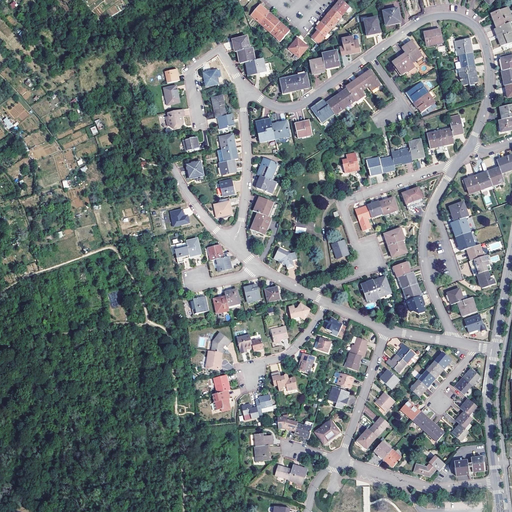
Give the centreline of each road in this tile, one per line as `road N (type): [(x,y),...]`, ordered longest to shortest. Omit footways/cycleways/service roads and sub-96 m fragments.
road 1 (residential): [(469,145),(490,74),(473,24),(432,16),(370,56)]
road 2 (track): [(184,511),(170,335),(149,323)]
road 3 (residential): [(454,166),(343,202),(362,262),(354,275)]
road 4 (residential): [(496,481),(432,488),(336,459)]
road 5 (residential): [(370,56),(289,108),(241,92)]
road 6 (residential): [(451,341),(423,257),(433,204)]
road 7 (residential): [(385,329),(336,459)]
road 8 (residential): [(240,226),(241,92)]
road 9 (residential): [(495,349),(488,398),(496,481)]
